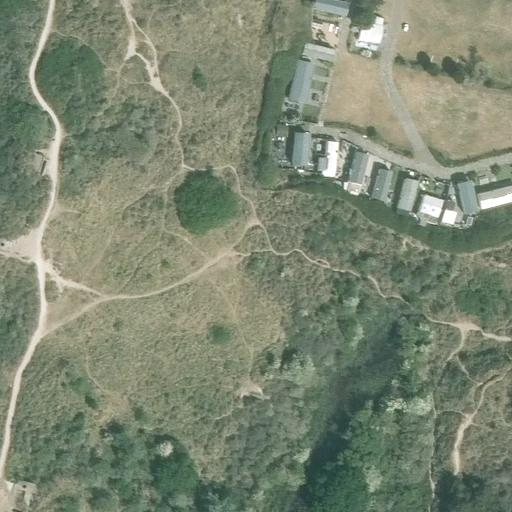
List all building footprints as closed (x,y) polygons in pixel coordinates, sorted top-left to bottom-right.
[(289,0),(287,0),(279,35),(307,42),(310,28),(312,21),(316,6),(289,0)] [(373,0),(372,5),(387,9),(389,0),(373,0)] [(312,21),(310,28),(319,30),(320,23),(312,21)] [(301,54),(330,59),(332,47),(303,42),(301,54)] [(285,125),(277,125),(276,136),(284,137),(285,125)] [(291,164),(307,165),(309,132),(294,131),(291,164)] [(317,155),(316,172),(333,173),(335,140),(325,140),(324,156),(317,155)] [(345,187),(358,190),(368,153),(355,149),(345,187)] [(33,187),(44,155),(32,150),(2,233),(0,232),(0,247),(10,251),(14,241),(16,242),(26,216),(42,221),(52,194),(33,187)] [(383,199),(392,170),(379,167),(371,195),(383,199)] [(404,176),(396,207),(409,210),(417,180),(404,176)] [(437,216),(442,199),(423,193),(417,210),(437,216)] [(451,218),(451,214),(448,209),(444,208),(442,217),(451,218)] [(278,345),(251,338),(236,392),(288,406),(303,351),(314,355),(317,347),(281,337),(278,345)] [(0,511),(16,511),(12,511),(16,489),(35,493),(37,483),(18,479),(9,484),(0,481),(0,511)] [(36,507),(24,511),(41,511),(68,501),(65,494),(43,504),(35,493),(26,491),(36,507)]
